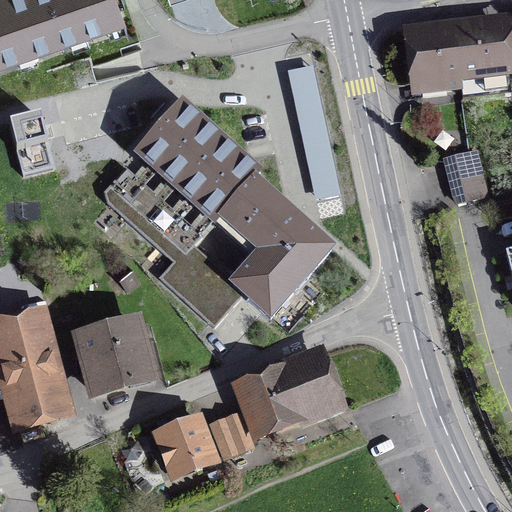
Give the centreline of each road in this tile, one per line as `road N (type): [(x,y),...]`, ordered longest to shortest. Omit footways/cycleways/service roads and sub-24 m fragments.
road 1 (residential): [(412,314),(331,336),(0,474)]
road 2 (secondary): [(412,314),(348,16)]
road 3 (residential): [(145,0),(165,32),(208,47),(348,16)]
road 4 (secondary): [(486,511),(446,429),(412,314)]
